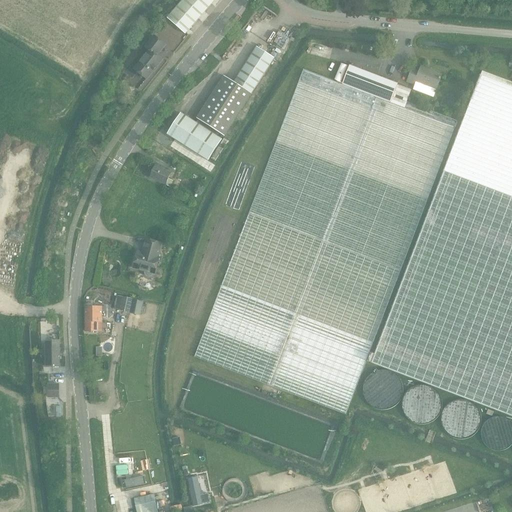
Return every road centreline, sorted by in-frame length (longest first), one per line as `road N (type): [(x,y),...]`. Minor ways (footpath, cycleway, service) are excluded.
road 1 (unclassified): [(90,511),(75,350),(82,246),(116,162),(241,0)]
road 2 (unclassified): [(511,34),(334,18),(288,0)]
road 3 (residential): [(0,113),(53,0)]
